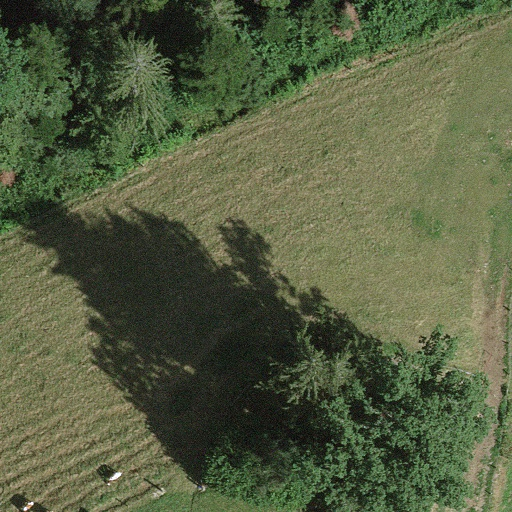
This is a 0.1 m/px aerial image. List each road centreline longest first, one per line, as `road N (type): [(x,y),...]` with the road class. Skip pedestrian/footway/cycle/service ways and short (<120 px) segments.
road 1 (track): [(0,212),(475,0)]
road 2 (track): [(195,484),(262,393),(302,366),(378,357),(407,374),(429,415),(434,511)]
road 3 (track): [(476,511),(511,239)]
